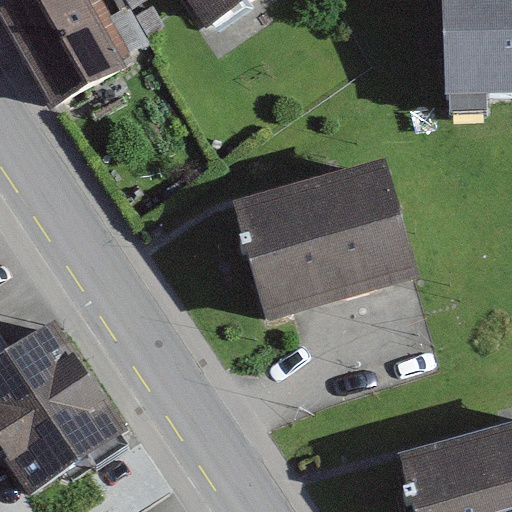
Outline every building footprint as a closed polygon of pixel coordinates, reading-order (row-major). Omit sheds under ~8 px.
[(98,0),(8,0),(0,5),(51,96),(128,53),(98,0)] [(182,0),(211,38),(261,0),(182,0)] [(511,0),(423,0),(429,103),(511,99),(511,0)] [(362,163),(210,214),(249,331),(401,281),(362,163)] [(0,313),(0,344),(13,337),(0,313)] [(37,339),(0,361),(0,495),(0,496),(97,437),(37,339)] [(511,511),(511,430),(387,463),(400,511),(511,511)]
